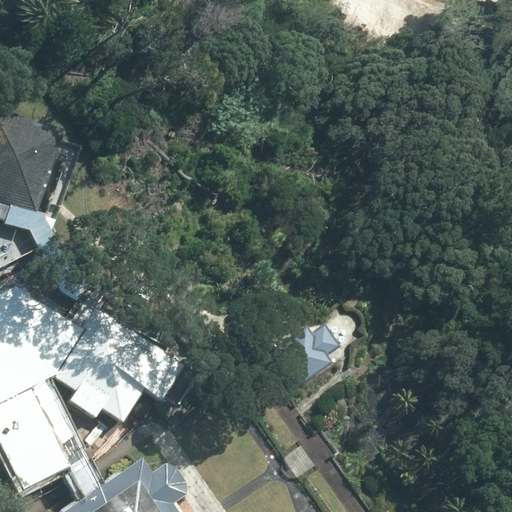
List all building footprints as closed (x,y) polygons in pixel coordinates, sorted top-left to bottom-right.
[(0,205),(9,208),(32,215),(56,134),(0,117),(0,205)] [(0,434),(37,417),(79,499),(92,491),(37,385),(49,378),(94,309),(47,308),(34,321),(0,339),(0,251),(4,250),(3,237),(4,224),(9,208),(0,205),(0,434)] [(94,309),(49,378),(117,422),(138,390),(154,401),(165,383),(150,373),(163,354),(94,309)] [(272,349),(298,385),(329,363),(324,356),(335,348),(321,328),(307,337),(301,328),(272,349)] [(168,511),(134,462),(92,491),(79,499),(59,511),(168,511)]
